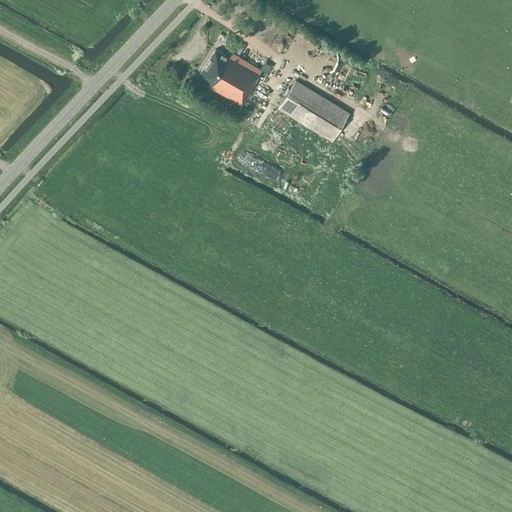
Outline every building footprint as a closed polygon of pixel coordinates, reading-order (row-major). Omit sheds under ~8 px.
[(234,42),(226,37),(222,43),(230,49),(234,42)] [(195,78),(241,105),(260,70),(231,52),(228,56),(213,47),(195,78)] [(273,79),(278,82),(283,74),(278,71),(273,79)] [(348,113),(336,105),(295,80),(277,108),(331,141),(348,113)] [(19,146),(7,152),(10,158),(22,152),(19,146)]
